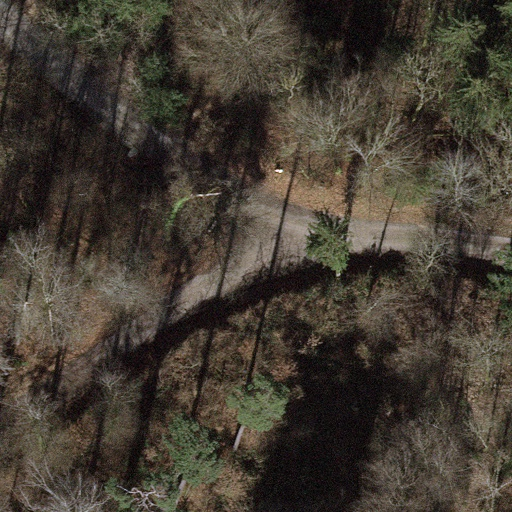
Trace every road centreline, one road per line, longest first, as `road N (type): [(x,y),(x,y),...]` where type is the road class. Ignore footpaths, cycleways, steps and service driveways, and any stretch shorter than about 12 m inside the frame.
road 1 (track): [(0,414),(183,295),(302,239),(511,256)]
road 2 (track): [(302,239),(169,165),(0,12)]
